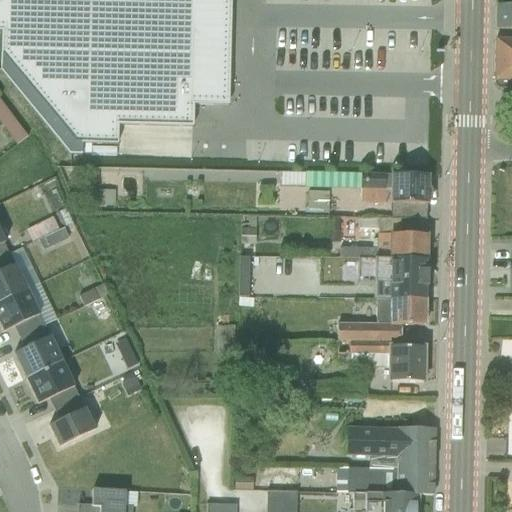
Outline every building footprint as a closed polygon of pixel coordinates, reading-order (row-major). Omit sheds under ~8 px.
[(0,0),(0,76),(66,159),(114,159),(115,129),(190,132),(191,109),(226,110),(228,0),(0,0)] [(490,34),(511,34),(511,10),(490,10),(490,34)] [(511,46),(489,46),(488,65),(511,66),(511,46)] [(487,87),(511,88),(511,66),(488,65),(487,87)] [(290,173),(289,190),(309,192),(310,174),(290,173)] [(347,207),(374,206),(373,178),(347,179),(347,207)] [(384,219),(425,220),(426,180),(385,179),(384,219)] [(291,194),(292,215),(313,214),(312,193),(291,194)] [(41,219),(17,227),(24,250),(48,242),(41,219)] [(377,237),(377,264),(417,264),(418,238),(377,237)] [(325,248),(324,258),(349,262),(350,253),(325,248)] [(0,305),(25,294),(8,258),(0,261),(0,305)] [(376,290),(417,291),(417,264),(377,264),(376,290)] [(83,288),(65,292),(67,304),(85,301),(83,288)] [(17,342),(43,329),(25,294),(0,305),(0,334),(1,336),(11,331),(17,342)] [(368,327),(416,329),(417,302),(369,300),(368,327)] [(23,383),(60,366),(43,329),(17,342),(22,353),(11,358),(23,383)] [(335,342),(333,362),(356,365),(357,355),(371,357),(373,346),(335,342)] [(376,385),(415,385),(416,349),(377,348),(376,385)] [(52,414),(77,402),(60,366),(23,383),(35,408),(46,403),(52,414)] [(56,452),(93,434),(77,402),(52,414),(57,425),(46,430),(56,452)] [(366,461),(365,472),(430,475),(431,435),(343,432),(342,461),(366,461)] [(414,499),(430,500),(430,475),(365,472),(333,472),(332,496),(350,497),(414,499)] [(88,511),(115,511),(116,494),(81,492),(80,509),(89,509),(88,511)] [(249,492),(248,511),(281,511),(282,492),(249,492)] [(414,511),(414,499),(350,497),(349,511),(414,511)]
